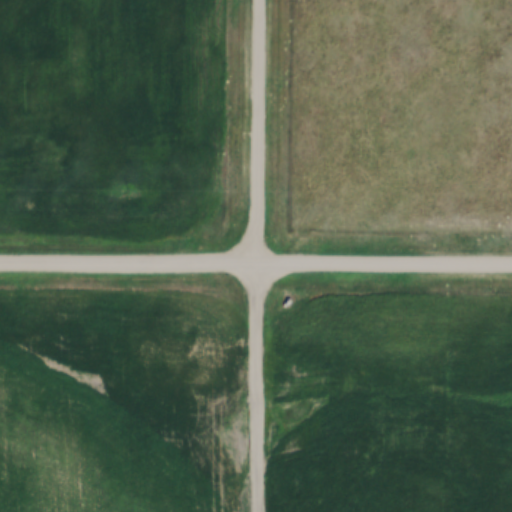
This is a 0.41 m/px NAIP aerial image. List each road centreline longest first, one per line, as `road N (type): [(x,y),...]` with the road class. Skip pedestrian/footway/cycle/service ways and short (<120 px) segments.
road 1 (residential): [(511,263),(0,263)]
road 2 (residential): [(258,263),(261,0)]
